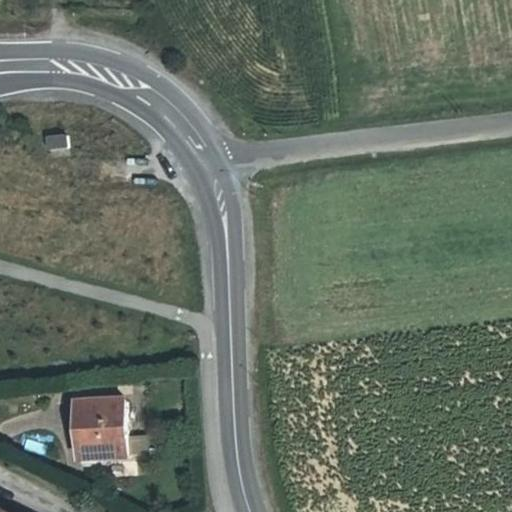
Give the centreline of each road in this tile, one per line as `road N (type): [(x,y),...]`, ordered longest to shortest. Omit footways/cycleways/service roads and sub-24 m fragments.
road 1 (residential): [(221,164),(511,126)]
road 2 (residential): [(221,164),(201,125),(138,70),(76,51),(0,52)]
road 3 (residential): [(228,264),(236,449),(251,511)]
road 4 (residential): [(0,83),(71,81),(125,97)]
road 5 (residential): [(125,97),(170,111),(221,164)]
